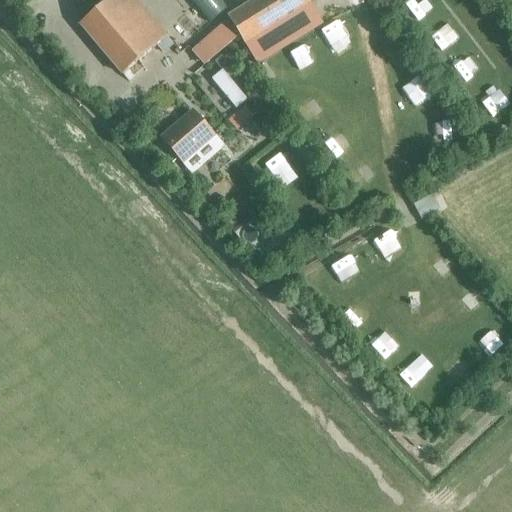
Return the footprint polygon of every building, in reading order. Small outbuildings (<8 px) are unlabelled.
[(114,0),(82,27),(118,70),(164,32),(137,0),(114,0)] [(257,0),(228,17),(250,53),(274,39),(270,33),(324,0),(257,0)] [(194,54),(206,68),(237,40),(225,27),(194,54)] [(306,59),(318,52),(309,36),(297,43),(306,59)] [(233,59),(221,68),(241,94),(253,85),(233,59)] [(161,137),(183,162),(213,136),(191,111),(161,137)] [(234,204),(253,194),(234,156),(214,166),(234,204)] [(431,203),(448,195),(442,182),(425,190),(431,203)]
